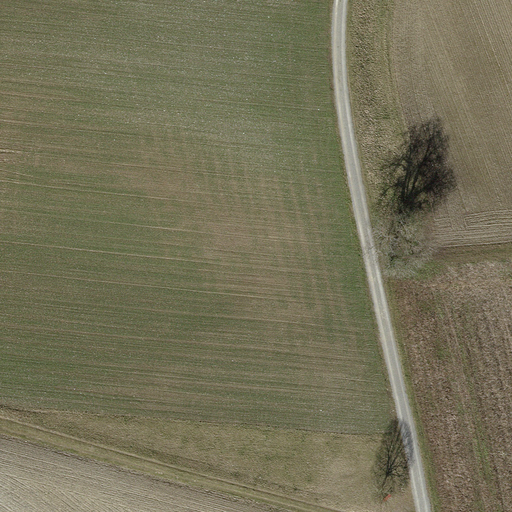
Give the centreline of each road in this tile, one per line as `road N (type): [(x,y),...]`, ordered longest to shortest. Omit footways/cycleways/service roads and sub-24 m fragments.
road 1 (track): [(423,511),(342,125),(340,0)]
road 2 (track): [(345,511),(0,422)]
